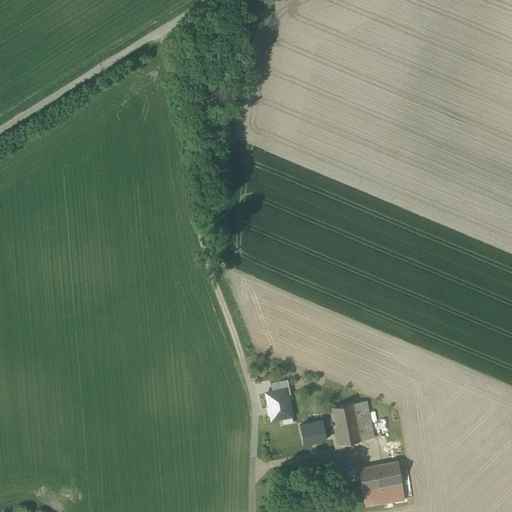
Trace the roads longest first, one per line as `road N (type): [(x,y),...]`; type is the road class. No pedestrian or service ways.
road 1 (track): [(167,31),(206,256),(249,381),(254,450)]
road 2 (unclassified): [(212,0),(0,133)]
